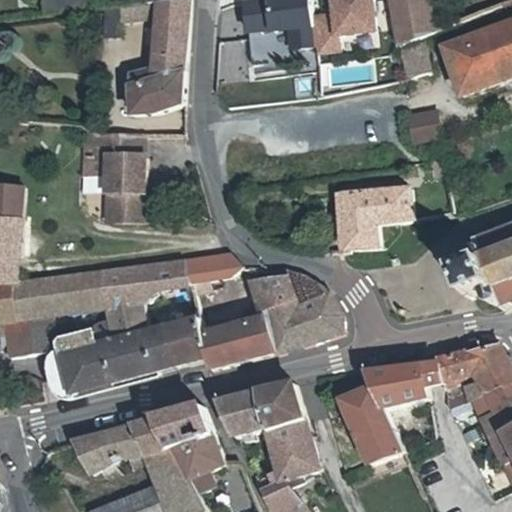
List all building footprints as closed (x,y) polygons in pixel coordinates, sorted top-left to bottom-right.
[(50,0),(51,20),(95,19),(95,0),(50,0)] [(220,79),(324,72),(319,0),(261,0),(247,1),(250,40),(218,42),(220,79)] [(338,0),(339,16),(323,17),(325,53),(389,49),(385,0),(338,0)] [(395,0),(405,46),(442,30),(436,0),(395,0)] [(192,2),(102,13),(103,38),(122,37),(122,22),(159,17),(158,71),(136,77),(137,117),(166,116),(189,109),(192,2)] [(495,12),(501,25),(448,47),(468,96),(511,77),(511,14),(508,6),(495,12)] [(425,42),(407,49),(415,82),(433,74),(425,42)] [(415,116),(420,149),(449,144),(444,111),(415,116)] [(120,140),(101,130),(100,144),(87,144),(86,159),(111,159),(110,224),(149,224),(149,159),(147,159),(147,139),(120,140)] [(354,254),(384,250),(381,227),(418,221),(414,188),(348,197),(354,254)] [(0,283),(11,282),(24,282),(28,214),(30,192),(0,190),(0,283)] [(493,311),(500,307),(503,315),(506,313),(506,311),(511,308),(511,225),(499,231),(498,228),(494,230),(496,233),(479,240),(478,237),(475,239),(480,251),(471,255),(469,259),(473,270),(467,272),(466,270),(463,271),(464,273),(461,274),(463,279),(466,278),(473,297),(470,297),(471,302),(474,301),(475,303),(479,302),(478,301),(484,298),(487,306),(493,311)] [(191,261),(196,284),(235,278),(245,269),(233,256),(191,261)] [(104,273),(111,310),(145,304),(166,292),(197,287),(196,284),(191,261),(104,273)] [(104,273),(45,279),(24,282),(11,282),(17,320),(10,321),(15,357),(57,351),(53,316),(111,310),(104,273)] [(288,275),(289,277),(294,303),(265,312),(278,361),(279,363),(348,337),(349,315),(342,301),(327,283),(288,275)] [(294,303),(289,277),(257,283),(265,312),(294,303)] [(0,321),(10,321),(17,320),(11,282),(0,283),(0,321)] [(145,304),(111,310),(114,325),(98,330),(96,332),(96,335),(70,342),(68,347),(69,353),(63,356),(60,359),(58,368),(58,375),(60,381),(62,386),(65,390),(67,394),(67,399),(162,376),(153,339),(145,304)] [(208,341),(213,363),(215,375),(278,361),(265,312),(245,318),(247,330),(208,341)] [(173,333),(181,371),(213,363),(208,341),(205,325),(173,333)] [(173,333),(153,339),(162,376),(181,371),(173,333)] [(443,366),(448,387),(449,395),(469,387),(468,381),(483,375),(487,387),(471,393),(472,397),(452,404),(454,412),(493,400),(511,393),(511,365),(503,349),(442,364),(443,366)] [(443,366),(424,369),(430,390),(448,387),(443,366)] [(372,376),(379,392),(387,413),(435,403),(430,390),(424,369),(372,376)] [(297,387),(263,394),(274,431),(274,434),(309,424),(297,387)] [(387,413),(379,392),(348,405),(376,469),(390,463),(406,456),(387,413)] [(511,393),(493,400),(503,418),(504,420),(511,416),(511,393)] [(274,431),(263,394),(224,405),(241,442),(274,431)] [(190,414),(159,422),(171,452),(179,449),(219,440),(208,409),(190,414)] [(511,416),(504,420),(503,418),(492,422),(490,424),(490,428),(511,472),(511,442),(511,441),(511,440),(511,416)] [(171,452),(159,422),(78,443),(96,477),(122,463),(150,460),(160,482),(190,472),(179,449),(171,452)] [(288,484),(290,484),(326,473),(309,424),(274,434),(286,476),(288,484)] [(190,472),(196,482),(229,468),(219,440),(179,449),(190,472)] [(406,456),(390,463),(396,477),(412,470),(406,456)] [(210,511),(196,482),(190,472),(160,482),(163,489),(173,511),(210,511)] [(288,484),(286,476),(266,482),(264,483),(277,511),(297,511),(306,508),(290,484),(288,484)] [(173,511),(163,489),(152,494),(160,511),(173,511)] [(160,511),(152,494),(131,503),(134,511),(160,511)] [(134,511),(131,503),(115,509),(115,511),(134,511)]
